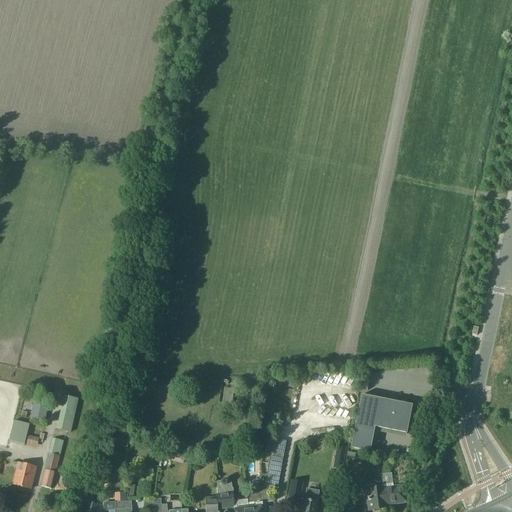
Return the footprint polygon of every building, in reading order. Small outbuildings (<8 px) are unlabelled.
[(234,389),(224,387),(222,403),(232,405),(234,389)] [(361,395),(351,448),(370,452),(374,427),(375,428),(407,434),(412,405),(361,395)] [(64,396),(57,429),(71,432),(78,399),(64,396)] [(48,406),(33,403),(30,419),(45,422),(48,406)] [(14,420),(11,433),(19,435),(18,439),(25,441),(30,424),(14,420)] [(334,427),(311,429),(312,440),(335,437),(334,427)] [(39,437),(28,435),(26,445),(37,447),(39,437)] [(53,438),(44,476),(41,487),(52,489),(64,441),(53,438)] [(256,506),(249,506),(249,511),(266,511),(265,503),(266,503),(272,502),(271,492),(272,487),(277,488),(282,460),(286,441),(274,439),(274,440),(273,439),(272,442),(267,441),(265,454),(270,455),(267,469),(267,470),(264,487),(259,487),(258,503),(256,504),(256,506)] [(337,445),(336,453),(345,455),(346,447),(337,445)] [(201,452),(199,447),(194,447),(191,451),(194,455),(199,456),(201,452)] [(163,449),(161,458),(172,460),(172,457),(173,451),(163,449)] [(13,486),(31,490),(36,468),(18,463),(13,486)] [(381,474),(382,487),(366,489),(369,510),(385,508),(384,503),(390,502),(390,504),(406,502),(404,485),(393,486),(392,473),(381,474)] [(306,489),(305,495),(301,494),(303,482),(291,480),(287,501),(299,504),(300,500),(303,501),(301,511),(314,511),(319,492),(306,489)] [(218,497),(206,497),(205,511),(217,511),(218,510),(219,510),(235,508),(235,511),(249,511),(249,506),(248,500),(238,501),(238,500),(234,500),(234,499),(233,496),(233,492),(233,491),(233,488),(232,488),(231,482),(230,482),(228,481),(223,482),(223,481),(217,481),(218,496),(218,497)] [(126,492),(115,493),(115,502),(115,503),(115,511),(131,511),(131,502),(127,502),(126,492)] [(95,511),(97,504),(96,504),(97,501),(90,499),(90,502),(89,502),(85,511),(95,511)] [(115,511),(115,503),(115,502),(104,503),(104,511),(106,511),(109,511),(108,511),(115,511)]
